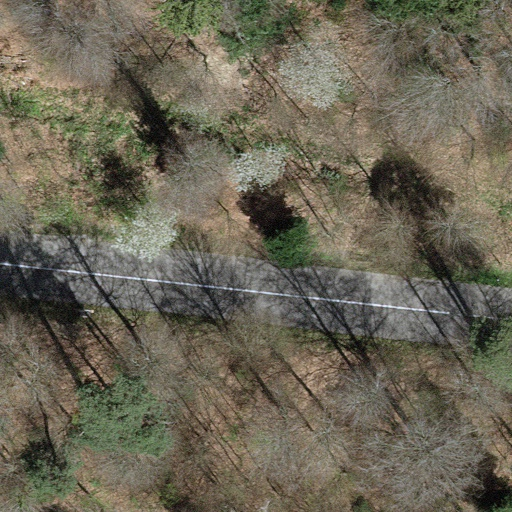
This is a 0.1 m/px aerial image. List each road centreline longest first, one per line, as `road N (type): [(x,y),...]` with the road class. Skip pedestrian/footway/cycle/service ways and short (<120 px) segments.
road 1 (track): [(0,92),(152,129),(511,193)]
road 2 (tertiary): [(0,262),(511,319)]
